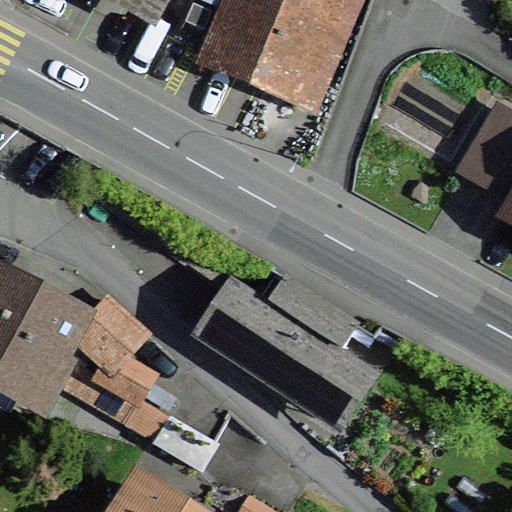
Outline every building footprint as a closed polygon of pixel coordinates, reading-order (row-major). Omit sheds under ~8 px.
[(85,0),(129,0),(150,11),(155,0),(78,0),(84,3),(85,0)] [(299,98),(340,0),(232,0),(207,58),(299,98)] [(511,123),(496,114),(462,171),(511,201),(511,206),(511,208),(511,209),(511,123)] [(331,361),(339,350),(342,352),(358,327),(286,280),(265,317),(241,301),(215,341),(329,417),(356,377),(331,361)] [(0,378),(42,401),(64,360),(60,357),(77,323),(0,282),(0,378)] [(109,368),(102,382),(138,403),(152,379),(123,363),(148,335),(114,304),(80,342),(109,368)] [(126,424),(138,403),(102,382),(74,366),(62,387),(126,424)] [(171,419),(155,445),(198,471),(214,444),(171,419)] [(173,511),(139,490),(124,511),(173,511)]
